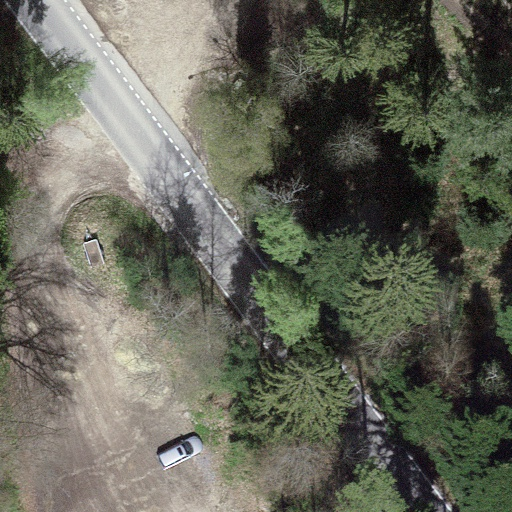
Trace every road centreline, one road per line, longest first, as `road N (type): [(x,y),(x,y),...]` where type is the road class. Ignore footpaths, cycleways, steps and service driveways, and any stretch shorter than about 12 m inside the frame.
road 1 (tertiary): [(413,511),(36,0)]
road 2 (track): [(43,150),(49,282),(110,449),(147,511)]
road 3 (track): [(43,150),(113,102),(204,0)]
